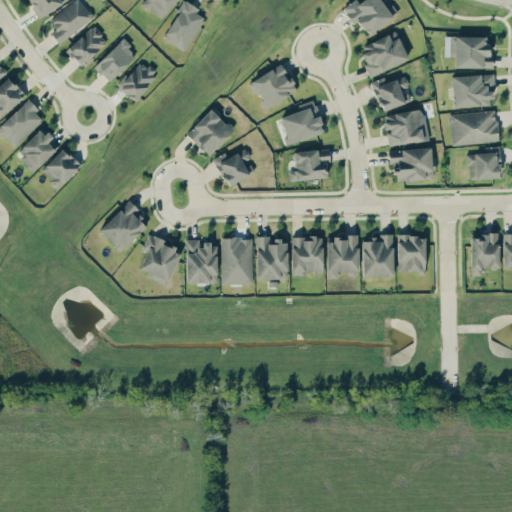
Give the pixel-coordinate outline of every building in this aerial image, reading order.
[(28,0),(37,17),(67,1),(66,0),(28,0)] [(80,0),(73,0),(49,19),(55,28),(50,32),(58,43),(93,17),(80,0)] [(176,0),(142,0),(140,2),(158,19),(176,0)] [(183,0),(161,37),(184,51),(204,18),(195,13),(198,8),(184,0),(183,0)] [(367,34),(398,12),(392,3),(386,8),(380,0),(357,0),(343,10),(352,23),(357,20),(367,34)] [(66,49),(81,66),(108,42),(92,25),(66,49)] [(371,76),(408,58),(395,30),(357,47),(371,76)] [(454,67),(490,68),(490,36),(445,35),(444,55),(454,56),(454,67)] [(135,56),(127,48),(131,45),(123,37),(93,65),(108,81),(135,56)] [(134,100),(157,75),(141,60),(117,86),(134,100)] [(247,82),(253,93),(256,91),(265,107),(297,90),(289,76),(287,77),(280,64),(247,82)] [(451,75),(452,106),(492,105),(491,74),(451,75)] [(385,82),(383,76),(370,81),(381,111),(410,100),(405,87),(408,86),(404,75),(385,82)] [(0,115),(24,95),(18,88),(17,88),(7,77),(0,82),(0,115)] [(0,124),(0,133),(13,146),(41,119),(34,112),(38,108),(28,98),(0,124)] [(297,104),(299,110),(278,117),(287,144),(324,131),(312,99),(297,104)] [(186,133),(208,155),(232,129),(210,108),(186,133)] [(382,114),(385,131),(388,145),(424,139),(418,108),(382,114)] [(450,144),(497,141),(495,110),(449,113),(450,144)] [(58,146),(42,129),(15,154),(31,171),(58,146)] [(468,178),(499,177),(498,146),(484,146),(484,152),(467,153),(468,178)] [(57,188),(80,165),(62,147),(39,171),(57,188)] [(226,156),(224,152),(213,157),(226,185),(254,172),(248,161),(251,160),(245,147),(226,156)] [(394,180),(432,178),(430,147),(388,149),(388,164),(393,164),(394,180)] [(288,180),(328,176),(325,148),(292,151),(294,169),(287,170),(288,180)] [(98,229),(119,251),(146,226),(134,213),(138,209),(128,200),(98,229)] [(511,267),(511,232),(501,233),(502,268),(511,267)] [(166,285),(181,248),(147,233),(141,248),(146,250),(138,268),(147,272),(146,276),(166,285)] [(391,233),(378,233),(378,238),(361,238),(362,276),(392,275),(391,233)] [(397,272),(424,271),(424,234),(397,235),(397,272)] [(469,235),(470,274),(480,274),(480,268),(498,267),(497,234),(469,235)] [(290,236),(291,275),(303,274),(303,272),(322,271),(321,235),(290,236)] [(251,236),(220,237),(220,284),(251,283),(251,236)] [(325,237),(326,277),(337,277),(336,271),(357,270),(356,236),(325,237)] [(287,278),(286,237),(255,238),(256,279),(287,278)] [(184,241),(186,282),(217,282),(215,241),(184,241)]
